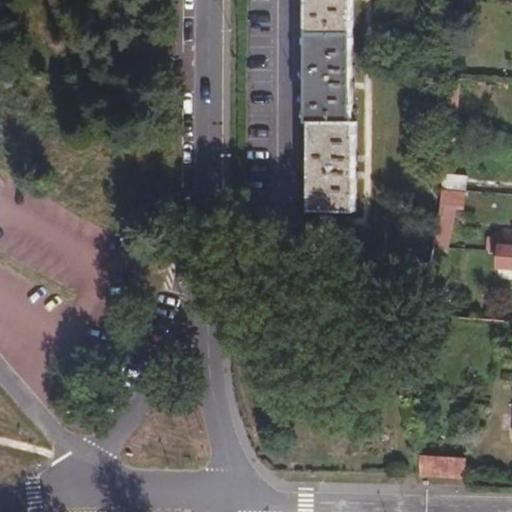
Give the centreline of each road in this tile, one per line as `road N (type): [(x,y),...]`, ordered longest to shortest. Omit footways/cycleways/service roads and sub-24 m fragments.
road 1 (unclassified): [(208,0),(206,309)]
road 2 (unclassified): [(237,499),(74,488),(0,502)]
road 3 (unclassified): [(237,499),(212,388),(206,309)]
